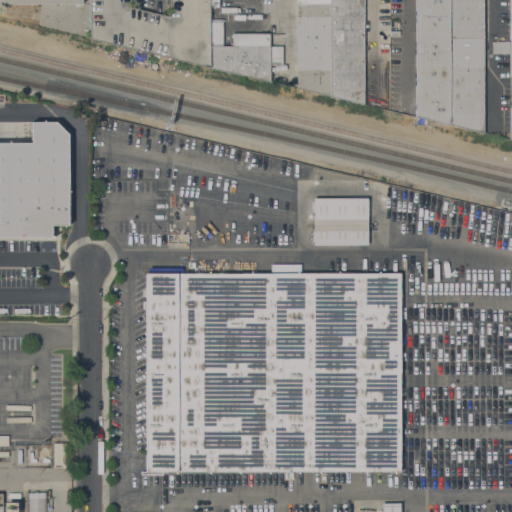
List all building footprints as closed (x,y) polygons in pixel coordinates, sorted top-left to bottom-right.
[(210,67),(90,39),(90,0),(130,0),(130,7),(170,17),(170,0),(219,0),(219,7),(210,7),(210,19),(222,19),(222,46),(232,46),(232,33),(269,33),(269,46),(270,46),(270,64),(269,64),(269,81),(210,67)] [(330,0),(330,96),(296,88),(296,0),(330,0)] [(364,0),(364,104),(330,96),(330,0),(364,0)] [(449,0),(447,125),(414,124),(415,0),(449,0)] [(484,0),(482,125),(447,125),(449,0),(484,0)] [(509,41),(509,54),(492,54),(492,41),(509,41)] [(270,46),(282,46),(282,64),(270,64),(270,46)] [(0,143),(31,143),(31,122),(56,122),(68,134),(68,136),(69,136),(69,227),(51,227),(51,236),(51,239),(0,239),(0,143)] [(314,247),(313,198),(367,198),(368,246),(314,247)] [(400,473),(163,474),(163,476),(158,476),(142,476),(142,475),(141,475),(141,471),(146,471),(145,309),(143,309),(143,301),(146,301),(146,273),(400,273),(400,473)] [(43,511),(44,492),(26,493),(26,511),(43,511)] [(17,502),(17,511),(5,511),(5,502),(17,502)] [(400,503),(400,511),(381,511),(381,503),(400,503)]
